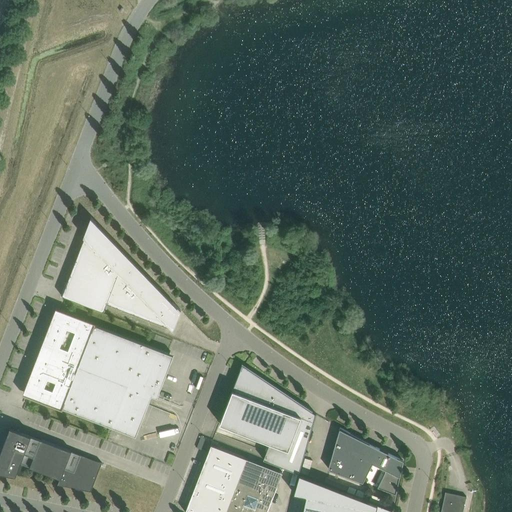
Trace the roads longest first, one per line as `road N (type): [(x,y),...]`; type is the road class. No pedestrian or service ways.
road 1 (unclassified): [(414,511),(424,460),(416,443),(337,401),(234,327)]
road 2 (unclassified): [(234,327),(76,164)]
road 3 (unclassified): [(76,164),(0,364)]
road 4 (unclassified): [(162,511),(234,327)]
road 5 (unclassified): [(149,0),(128,32),(76,164)]
